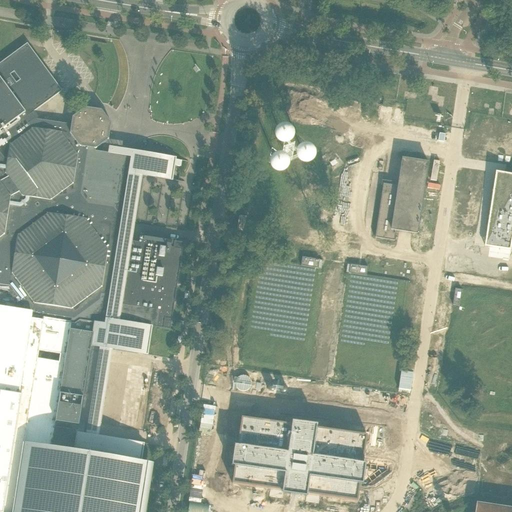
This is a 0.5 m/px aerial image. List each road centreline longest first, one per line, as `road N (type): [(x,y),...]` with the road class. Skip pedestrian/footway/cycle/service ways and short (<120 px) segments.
road 1 (unclassified): [(188,392),(237,85)]
road 2 (residential): [(410,424),(188,392)]
road 3 (secondary): [(445,59),(316,36)]
road 4 (unclassified): [(170,511),(188,392)]
